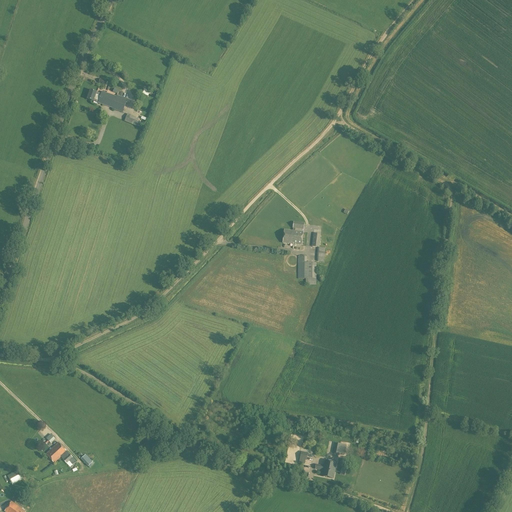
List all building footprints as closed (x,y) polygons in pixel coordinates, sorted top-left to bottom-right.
[(96,95),(97,93),(91,90),(88,99),(94,101),(95,99),(94,99),(96,95)] [(94,99),(95,99),(99,101),(98,103),(112,108),(112,109),(123,113),(127,99),(117,95),(116,97),(102,91),(100,96),(96,95),(94,99)] [(136,126),(139,119),(127,114),(124,122),(136,126)] [(291,244),(293,231),(285,230),(283,243),(291,244)] [(324,243),(331,244),(332,232),(325,231),(324,243)] [(312,247),(319,248),(321,234),(313,234),(312,247)] [(307,262),(307,256),(298,256),(298,279),(316,279),(316,263),(312,263),(312,262),(307,262)] [(50,443),(55,439),(51,435),(46,438),(50,443)] [(61,457),(66,452),(58,443),(46,455),(54,463),(61,457)] [(344,456),(346,446),(335,444),(333,453),(344,456)] [(66,452),(61,457),(67,464),(70,462),(73,465),(76,462),(66,452)] [(94,464),(85,455),(81,459),(88,467),(88,466),(90,468),(94,464)] [(334,479),(337,463),(325,461),(324,466),(316,465),(315,469),(323,471),(322,476),(334,479)] [(19,471),(8,475),(12,485),(23,481),(19,471)] [(25,511),(26,511),(12,502),(5,511),(25,511)]
